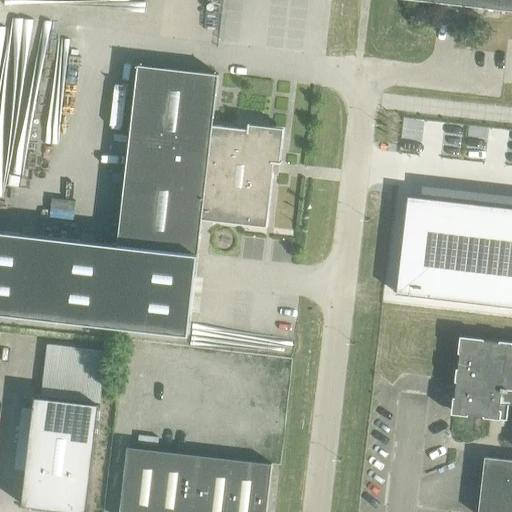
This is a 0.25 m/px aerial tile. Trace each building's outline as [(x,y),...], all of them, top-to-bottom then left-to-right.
[(511,0),(419,0),(511,10),(511,0)] [(0,231),(0,313),(188,336),(197,254),(201,220),(267,227),(274,163),(274,161),(278,133),(249,130),(248,129),(213,125),(218,74),(138,65),(117,245),(0,231)] [(407,195),(396,294),(511,307),(511,207),(421,197),(407,195)] [(511,511),(511,343),(461,338),(453,412),(484,416),(486,402),(511,404),(511,460),(484,457),(478,511),(511,511)] [(21,505),(77,511),(86,511),(99,405),(34,397),(21,505)] [(266,511),(272,464),(127,447),(119,511),(266,511)]
